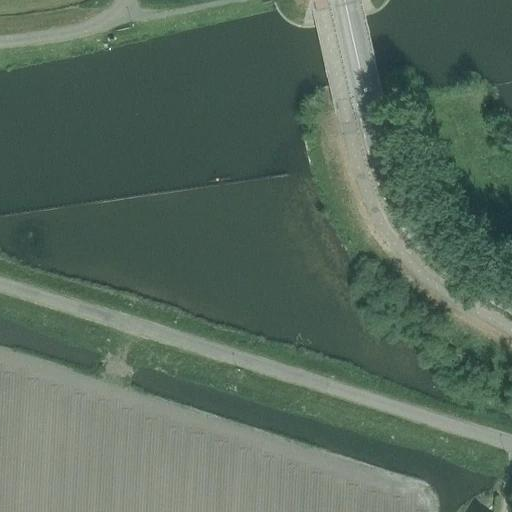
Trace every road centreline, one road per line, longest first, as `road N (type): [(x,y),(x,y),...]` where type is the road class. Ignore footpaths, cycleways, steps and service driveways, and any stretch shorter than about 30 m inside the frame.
road 1 (unclassified): [(0,286),(511,442)]
road 2 (tertiary): [(511,301),(433,248),(401,208),(344,0)]
